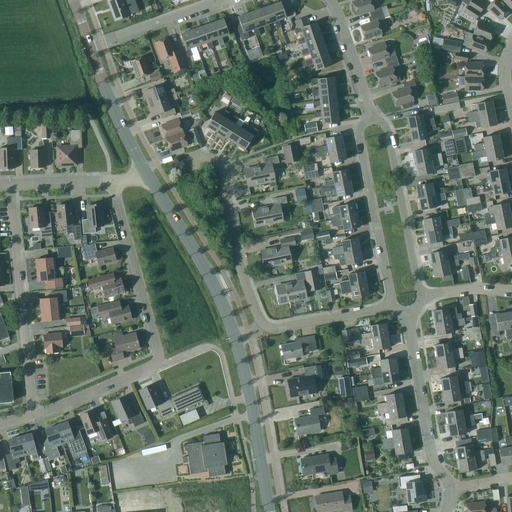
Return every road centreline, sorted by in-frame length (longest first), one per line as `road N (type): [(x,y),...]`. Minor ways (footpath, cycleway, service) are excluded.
road 1 (residential): [(33,418),(158,362),(112,180)]
road 2 (residential): [(269,332),(230,216),(225,164),(213,153),(181,160)]
road 3 (secondary): [(236,341),(214,287),(143,170)]
road 4 (residential): [(390,304),(360,141),(370,115)]
road 5 (residential): [(370,115),(390,136),(418,298)]
road 6 (residential): [(449,489),(432,454),(406,316)]
road 7 (secondary): [(268,511),(236,341)]
road 8 (residential): [(25,346),(10,183)]
road 9 (residential): [(89,46),(217,0)]
road 10 (secondary): [(143,170),(89,46)]
road 11 (residential): [(390,304),(269,332)]
road 12 (residential): [(370,115),(329,0)]
